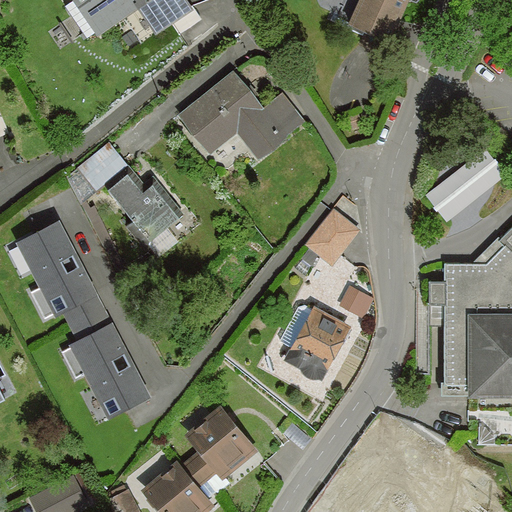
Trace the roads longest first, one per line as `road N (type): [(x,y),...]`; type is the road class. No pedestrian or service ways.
road 1 (residential): [(392,182),(390,350),(285,511)]
road 2 (residential): [(241,0),(353,168),(392,182)]
